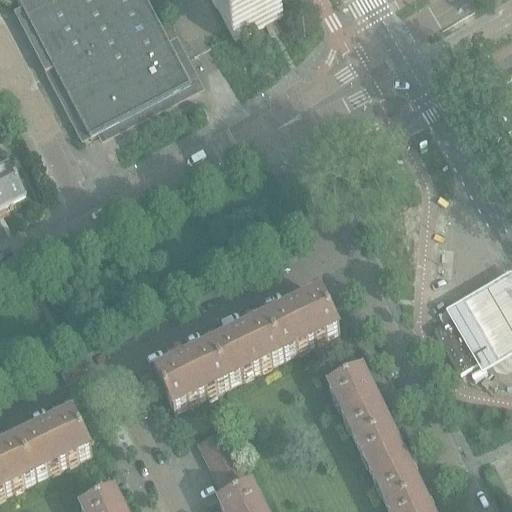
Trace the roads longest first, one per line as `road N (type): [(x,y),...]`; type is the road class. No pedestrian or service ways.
road 1 (residential): [(0,276),(280,123)]
road 2 (residential): [(473,511),(342,244)]
road 3 (residential): [(107,360),(342,244)]
road 4 (secondary): [(403,56),(511,235)]
road 5 (residential): [(180,511),(107,360)]
road 6 (residential): [(280,123),(403,56)]
road 7 (residential): [(342,244),(280,123)]
